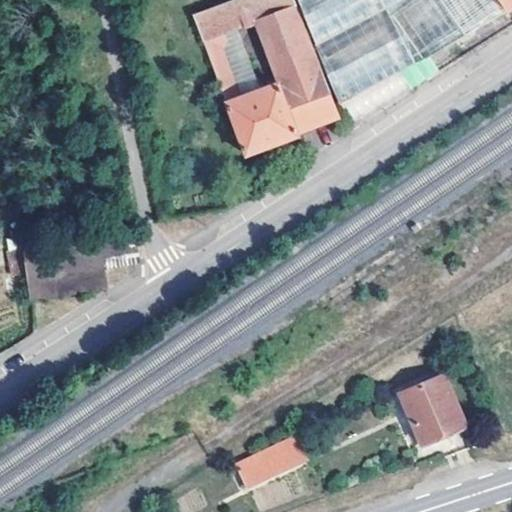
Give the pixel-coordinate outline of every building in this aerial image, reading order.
[(303,135),(346,118),(298,0),(241,0),(200,16),(255,156),(304,138),(303,135)] [(305,0),(347,103),(413,68),(474,36),(511,12),(511,9),(505,0),(305,0)] [(139,258),(134,229),(99,234),(103,264),(139,258)] [(107,290),(103,264),(99,234),(25,245),(33,302),(107,290)] [(19,276),(26,276),(23,251),(10,253),(14,283),(20,282),(19,276)] [(467,426),(445,376),(402,395),(423,444),(467,426)] [(270,447),(236,464),(247,486),(308,460),(302,444),(274,456),(270,447)]
